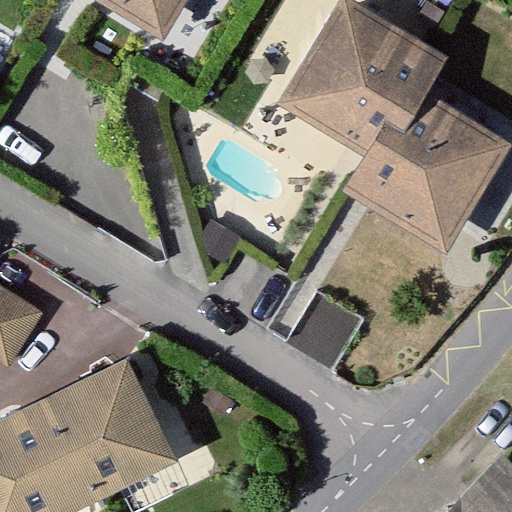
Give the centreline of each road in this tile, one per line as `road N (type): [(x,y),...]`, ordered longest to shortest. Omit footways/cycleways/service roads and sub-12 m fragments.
road 1 (residential): [(379,457),(338,408),(0,203)]
road 2 (residential): [(379,457),(511,314)]
